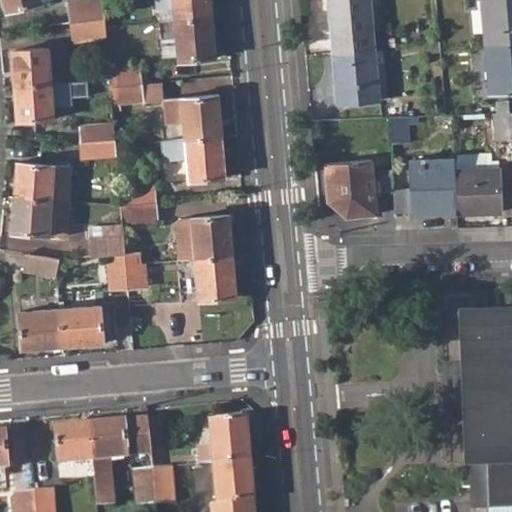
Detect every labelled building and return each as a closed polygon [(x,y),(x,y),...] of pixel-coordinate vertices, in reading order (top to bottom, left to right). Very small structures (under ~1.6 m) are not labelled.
[(3,0),(6,10),(41,0),(3,0)] [(95,0),(67,3),(69,21),(103,17),(101,0),(95,0)] [(173,8),(174,19),(211,16),(209,0),(157,0),(158,9),(173,8)] [(326,0),(330,54),(333,54),(376,50),(387,50),(386,35),(372,35),(368,0),(326,0)] [(511,0),(481,0),(486,48),(511,45),(511,0)] [(159,21),(174,19),(173,8),(158,9),(159,21)] [(174,19),(177,60),(214,57),(211,16),(174,19)] [(69,21),(71,40),(105,36),(103,17),(69,21)] [(511,45),(486,48),(491,99),(511,96),(511,45)] [(12,49),(15,84),(52,82),(49,47),(12,49)] [(376,50),(333,54),(337,103),(380,100),(376,50)] [(108,69),(109,85),(141,82),(139,65),(108,69)] [(143,99),(143,101),(164,99),(161,80),(141,82),(143,99)] [(15,84),(17,121),(54,117),(52,82),(15,84)] [(109,85),(111,103),(143,99),(141,82),(109,85)] [(183,122),(184,138),(221,135),(217,94),(164,99),(166,123),(183,122)] [(493,114),(493,140),(509,139),(508,113),(493,114)] [(388,119),(389,151),(405,151),(404,119),(388,119)] [(78,124),(79,140),(114,139),(112,123),(78,124)] [(186,157),(189,180),(225,176),(221,135),(184,138),(161,140),(163,159),(186,157)] [(79,140),(79,156),(115,155),(114,139),(79,140)] [(488,155),(457,156),(458,171),(488,170),(488,155)] [(451,166),(451,171),(452,215),(498,214),(497,169),(488,170),(458,171),(457,156),(451,156),(451,166)] [(17,161),(14,197),(51,199),(69,200),(71,166),(17,161)] [(324,203),(345,218),(371,217),(368,161),(322,165),(324,203)] [(406,167),(406,216),(452,215),(451,171),(451,166),(406,167)] [(118,187),(119,205),(154,201),(152,184),(118,187)] [(11,231),(66,235),(69,200),(51,199),(14,197),(11,231)] [(119,205),(121,222),(156,219),(154,201),(119,205)] [(192,216),(195,258),(233,255),(228,213),(192,216)] [(195,258),(192,216),(179,217),(174,222),(177,260),(195,258)] [(87,239),(89,255),(106,254),(123,252),(122,236),(87,239)] [(123,252),(126,288),(147,286),(145,263),(141,263),(139,251),(123,252)] [(24,269),(56,276),(59,258),(28,252),(24,269)] [(106,254),(109,290),(126,288),(123,252),(106,254)] [(195,258),(199,298),(236,295),(233,255),(195,258)] [(59,307),(63,344),(103,341),(100,303),(59,307)] [(19,310),(21,348),(63,344),(59,307),(19,310)] [(511,511),(511,320),(468,322),(470,385),(472,463),(472,473),(472,476),(473,496),(474,511),(511,511)] [(197,448),(198,463),(213,462),(250,459),(247,416),(209,419),(212,448),(197,448)] [(92,459),(95,496),(113,494),(109,457),(151,453),(148,417),(90,422),(92,459)] [(61,462),(92,459),(90,422),(57,425),(61,462)] [(0,429),(0,467),(9,467),(6,429),(0,429)] [(254,511),(250,459),(213,462),(216,502),(210,503),(210,511),(254,511)] [(152,468),(155,502),(170,501),(167,465),(152,468)] [(134,468),(137,503),(155,502),(152,468),(134,468)] [(35,489),(36,511),(55,511),(54,487),(35,489)] [(16,490),(17,511),(36,511),(35,489),(16,490)]
